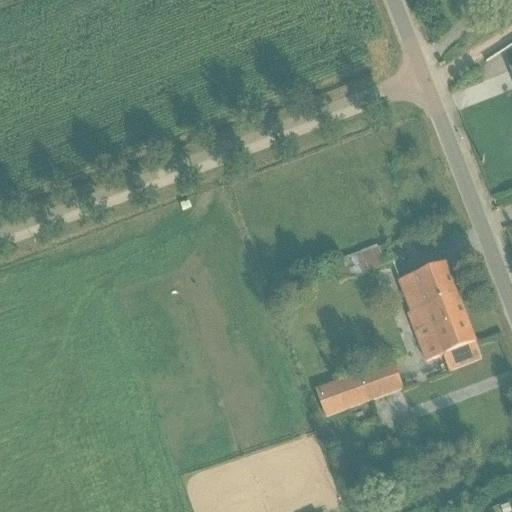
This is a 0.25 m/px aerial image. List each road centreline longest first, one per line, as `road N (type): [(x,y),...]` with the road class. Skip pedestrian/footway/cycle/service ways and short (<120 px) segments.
road 1 (unclassified): [(0,240),(426,81)]
road 2 (residential): [(426,81),(511,305)]
